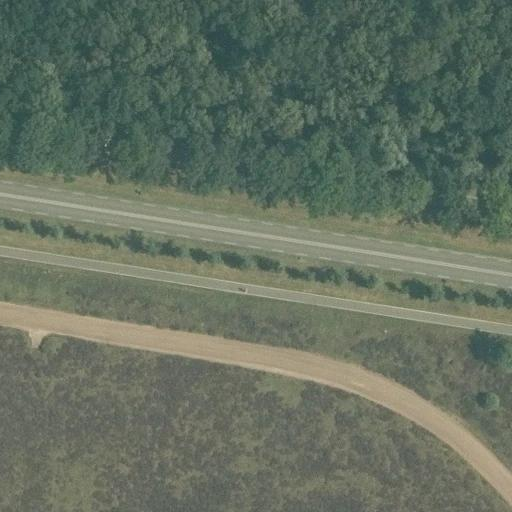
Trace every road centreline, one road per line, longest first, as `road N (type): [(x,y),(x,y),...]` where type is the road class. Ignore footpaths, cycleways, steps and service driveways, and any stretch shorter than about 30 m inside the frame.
road 1 (track): [(511,493),(441,427),(360,382),(0,315)]
road 2 (primary): [(511,276),(0,195)]
